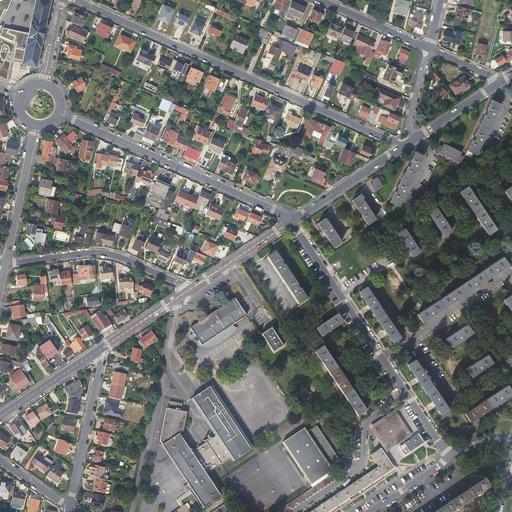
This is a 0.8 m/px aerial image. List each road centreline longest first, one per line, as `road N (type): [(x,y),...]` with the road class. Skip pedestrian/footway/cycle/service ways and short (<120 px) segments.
road 1 (residential): [(75,0),(404,145)]
road 2 (residential): [(292,220),(448,456)]
road 3 (residential): [(59,113),(292,220)]
road 4 (residential): [(5,264),(102,252),(189,289)]
road 5 (residential): [(99,350),(69,506)]
road 6 (residential): [(35,125),(5,264)]
road 7 (secondary): [(404,145),(292,220)]
road 8 (secondary): [(292,220),(189,289)]
